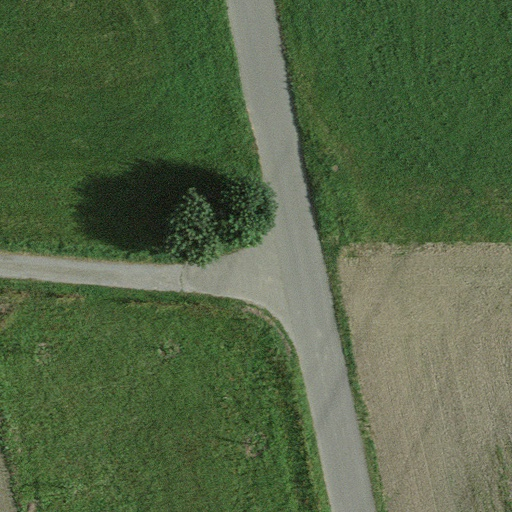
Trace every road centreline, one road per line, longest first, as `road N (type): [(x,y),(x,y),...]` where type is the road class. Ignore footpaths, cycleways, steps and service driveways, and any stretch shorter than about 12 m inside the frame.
road 1 (unclassified): [(246,0),(353,511)]
road 2 (track): [(303,290),(0,261)]
